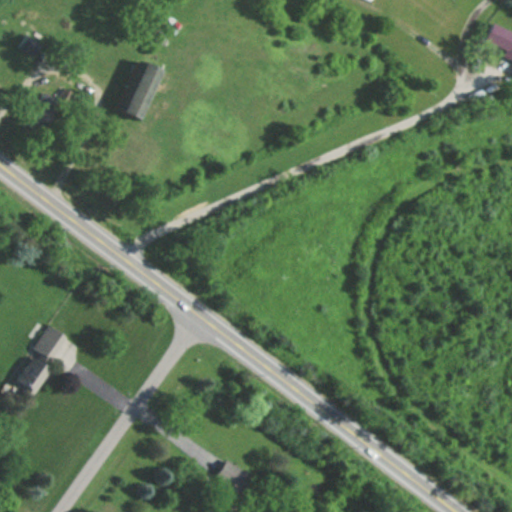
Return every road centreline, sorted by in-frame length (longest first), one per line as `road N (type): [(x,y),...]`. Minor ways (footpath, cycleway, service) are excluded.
road 1 (tertiary): [(456,511),(0,163)]
road 2 (residential): [(199,313),(56,511)]
